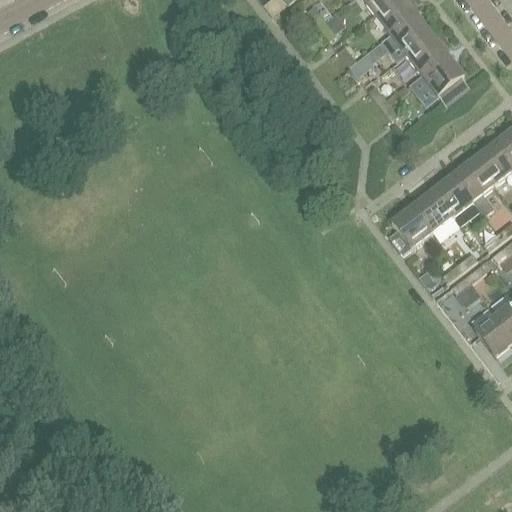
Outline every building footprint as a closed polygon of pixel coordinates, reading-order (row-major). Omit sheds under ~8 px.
[(300,0),(286,0),(283,3),(288,10),(300,0)] [(361,0),(376,18),(399,0),(361,0)] [(399,0),(376,18),(391,39),(418,19),(403,0),(399,0)] [(314,11),(307,17),(318,31),(325,26),(314,11)] [(407,59),(433,39),(418,19),(391,39),(407,59)] [(330,46),(337,41),(335,39),(325,26),(318,31),(330,46)] [(407,59),(423,80),(449,60),(433,39),(407,59)] [(338,57),(349,72),(356,66),(345,52),(338,57)] [(356,66),(349,72),(357,82),(372,70),(371,69),(364,60),(356,66)] [(461,83),(465,80),(449,60),(423,80),(439,100),(461,83)] [(461,83),(439,100),(447,110),(469,94),(461,83)] [(369,97),(380,111),(387,106),(376,91),(369,97)] [(399,121),(387,106),(380,111),(391,127),(399,121)] [(511,134),(493,149),(511,173),(511,134)] [(473,164),(493,190),(511,175),(511,173),(493,149),(473,164)] [(493,190),(473,164),(454,179),(474,205),(485,220),(493,214),(482,199),(493,190)] [(474,205),(454,179),(434,194),(454,220),(474,205)] [(454,220),(434,194),(414,209),(434,235),(454,220)] [(434,235),(414,209),(405,216),(401,212),(390,220),(394,225),(392,226),(399,235),(390,241),(393,245),(392,245),(399,255),(401,254),(403,258),(411,252),(412,252),(434,235)] [(511,228),(499,238),(505,245),(511,238),(511,228)] [(505,245),(499,238),(484,250),(489,257),(505,245)] [(498,269),(511,257),(511,254),(508,250),(493,262),(498,269)] [(472,259),(459,269),(464,276),(478,266),(472,259)] [(464,276),(459,269),(443,281),(448,288),(464,276)] [(482,270),(468,281),(473,288),(487,277),(482,270)] [(473,288),(468,281),(452,293),(457,300),(473,288)] [(511,306),(498,318),(511,335),(511,306)] [(511,348),(511,335),(498,318),(476,334),(496,361),(511,348)]
